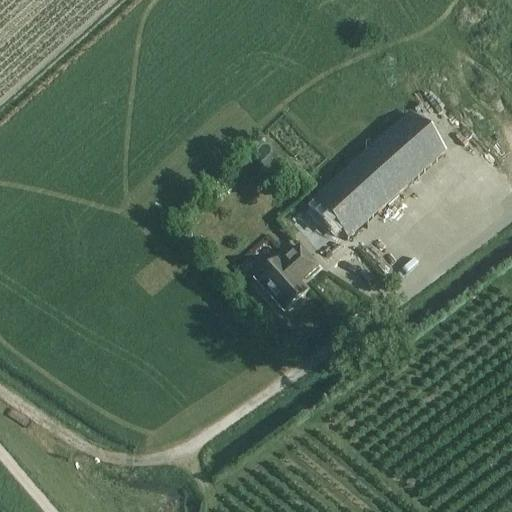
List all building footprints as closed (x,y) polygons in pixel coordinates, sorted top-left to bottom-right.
[(347,242),(444,156),(409,117),(312,203),(347,242)] [(506,145),(511,141),(511,130),(502,137),(506,145)] [(287,178),(305,198),(316,187),(298,168),(287,178)] [(316,239),(325,248),(338,237),(329,227),(316,239)] [(278,261),(254,282),(283,315),(307,294),(299,285),(317,269),(299,248),(281,264),(278,261)]
